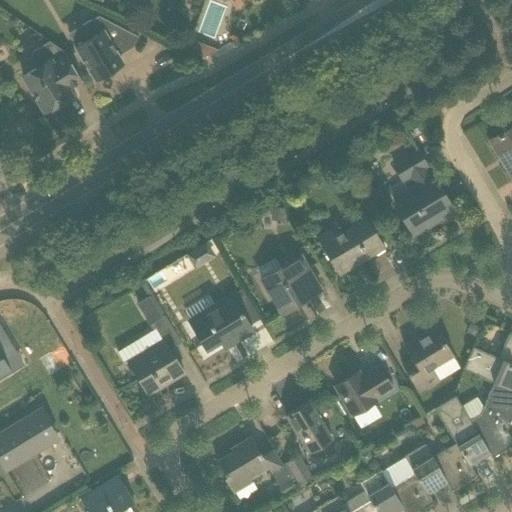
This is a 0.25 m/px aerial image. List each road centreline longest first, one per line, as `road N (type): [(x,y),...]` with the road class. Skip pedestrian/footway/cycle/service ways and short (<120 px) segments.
road 1 (residential): [(500,299),(435,274),(177,430),(167,466),(195,511)]
road 2 (tertiary): [(0,232),(387,0)]
road 3 (residential): [(511,78),(452,114),(446,136),(511,246)]
